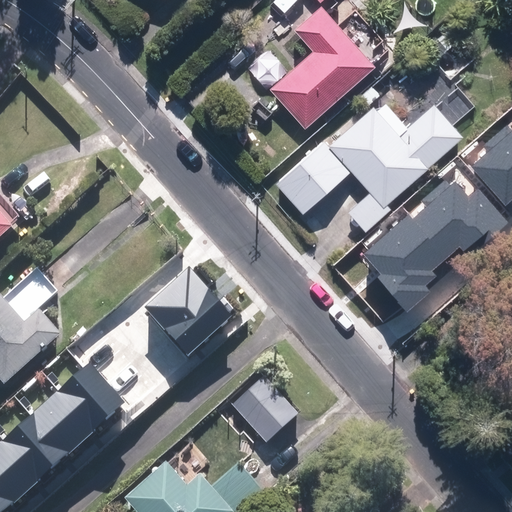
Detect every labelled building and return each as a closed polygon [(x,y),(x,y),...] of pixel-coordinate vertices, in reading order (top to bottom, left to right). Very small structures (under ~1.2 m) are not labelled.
[(273,86),(308,125),(378,62),(324,1),(297,25),(317,47),(273,86)] [(461,38),(450,26),(427,47),(438,59),(461,38)] [(462,138),(434,106),(408,129),(386,104),(378,112),(374,107),(329,147),(351,172),(370,194),(350,212),(366,230),(390,209),(387,205),(462,138)] [(506,205),(511,199),(511,130),(508,125),(482,147),(488,153),(473,166),(506,205)] [(329,147),(325,140),(277,184),(305,214),(351,172),(329,147)] [(426,206),(412,219),(446,258),(460,245),(465,251),(475,241),(481,248),(510,223),(478,187),(469,196),(455,180),(450,185),(445,179),(421,200),(426,206)] [(21,215),(0,190),(0,243),(20,225),(16,219),(21,215)] [(412,219),(409,215),(363,254),(380,274),(377,277),(407,312),(431,292),(425,285),(435,277),(430,271),(446,258),(412,219)] [(166,330),(210,290),(189,266),(145,306),(166,330)] [(41,269),(8,298),(0,289),(0,377),(9,387),(64,336),(42,311),(62,292),(41,269)] [(190,356),(234,316),(210,290),(166,330),(190,356)] [(90,363),(59,390),(95,429),(125,402),(90,363)] [(267,374),(233,404),(270,444),(303,413),(267,374)] [(59,390),(30,416),(66,455),(95,429),(59,390)] [(30,416),(2,441),(38,480),(66,455),(30,416)] [(2,441),(0,443),(0,494),(10,506),(38,480),(2,441)] [(240,511),(266,489),(243,462),(217,485),(206,473),(193,484),(171,459),(126,498),(138,511),(240,511)] [(0,494),(0,511),(2,511),(10,506),(0,494)]
